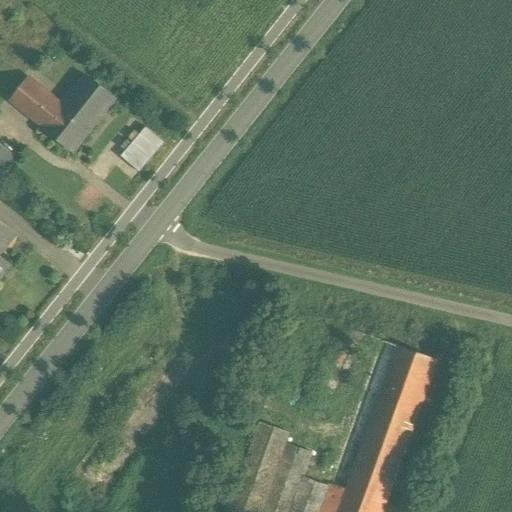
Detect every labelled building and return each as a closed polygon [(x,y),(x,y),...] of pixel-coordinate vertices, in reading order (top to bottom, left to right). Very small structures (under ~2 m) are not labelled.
[(44,127),(43,129),(73,152),(116,98),(87,75),(63,105),(44,127)] [(63,105),(29,77),(11,100),(44,127),(63,105)] [(0,181),(3,184),(15,170),(0,157),(0,143),(1,143),(0,142),(0,181)] [(0,275),(8,265),(0,258),(0,244),(10,232),(14,235),(15,234),(0,221),(0,275)] [(350,325),(317,383),(337,394),(370,336),(350,325)] [(289,432),(261,422),(227,511),(383,511),(437,360),(382,341),(333,477),(306,468),(312,453),(285,443),(289,432)]
